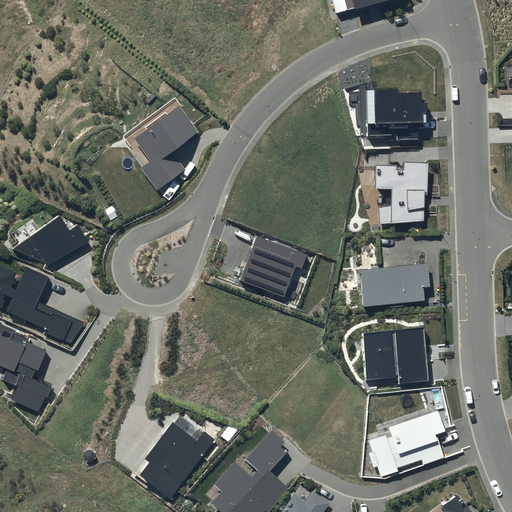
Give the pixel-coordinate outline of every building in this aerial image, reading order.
[(331,0),(335,12),(379,0),(331,0)] [(396,88),(370,89),(372,123),(366,123),(366,137),(395,136),(395,142),(419,141),(418,119),(421,119),(421,113),(425,113),(424,102),(420,102),(420,90),(397,91),(396,88)] [(198,132),(177,103),(133,136),(151,160),(141,168),(156,189),(183,169),(171,152),(198,132)] [(423,221),(424,162),(400,161),(399,169),(393,169),(394,163),(372,163),(371,188),(387,188),(387,204),(376,206),(379,224),(423,221)] [(46,266),(84,238),(75,226),(68,232),(56,215),(11,247),(46,266)] [(0,264),(0,306),(5,295),(10,297),(4,309),(46,327),(43,333),(70,344),(85,323),(42,305),(53,280),(23,267),(14,287),(11,285),(17,272),(0,264)] [(403,308),(402,306),(423,303),(422,290),(428,289),(425,266),(357,275),(361,311),(388,307),(389,310),(403,308)] [(428,323),(356,331),(361,383),(357,383),(357,387),(394,383),(395,390),(434,386),(428,323)] [(0,364),(7,368),(2,379),(17,386),(10,401),(37,414),(50,386),(31,377),(34,371),(37,372),(47,351),(26,341),(27,339),(0,326),(0,364)] [(442,385),(442,382),(454,381),(454,373),(435,374),(435,383),(437,382),(438,386),(442,385)] [(367,443),(370,453),(367,454),(372,470),(376,468),(380,479),(397,474),(396,470),(420,462),(422,466),(442,460),(434,437),(443,434),(436,413),(387,429),(390,437),(386,439),(385,437),(382,438),(367,443)] [(138,476),(170,500),(216,440),(202,429),(195,439),(171,421),(143,457),(149,462),(138,476)] [(260,511),(284,485),(268,470),(284,452),(278,447),(284,441),(268,426),(240,458),(256,472),(251,477),(232,461),(212,484),(221,491),(210,503),(220,511),(260,511)] [(292,497),(281,511),(322,511),(328,504),(311,492),(303,504),(292,497)] [(469,511),(463,503),(462,504),(455,494),(439,506),(442,510),(440,511),(469,511)]
